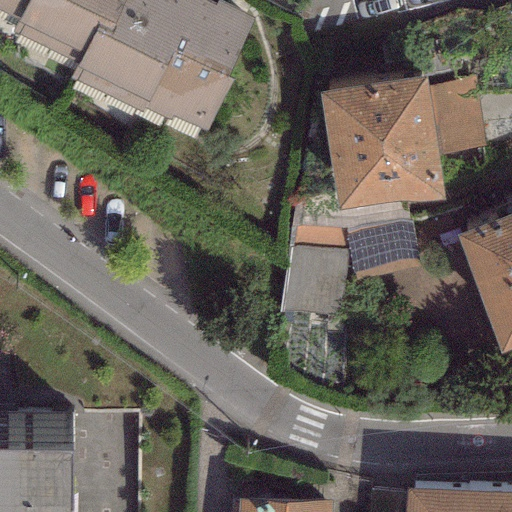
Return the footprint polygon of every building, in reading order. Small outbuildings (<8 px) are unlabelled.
[(12,0),(23,5),(17,18),(81,50),(75,63),(138,94),(140,89),(165,102),(168,97),(202,114),(224,69),(219,67),(244,17),(209,0),(12,0)] [(422,84),(458,78),(451,38),(415,43),(419,62),(422,84)] [(399,173),(436,167),(432,144),(475,139),(467,76),(458,78),(422,84),(419,62),(324,77),(341,183),(399,173)] [(341,183),(324,77),(306,80),(291,222),(347,229),(356,265),(410,259),(407,218),(399,173),(341,183)] [(497,323),(511,317),(511,198),(458,218),(497,323)] [(335,310),(343,254),(287,245),(277,302),(335,310)] [(0,511),(68,511),(70,410),(0,409),(0,511)] [(511,511),(511,484),(413,480),(409,511),(511,511)] [(322,511),(323,499),(243,494),(242,511),(322,511)]
